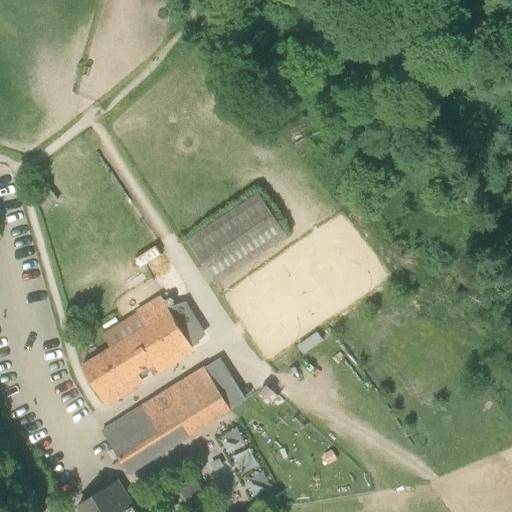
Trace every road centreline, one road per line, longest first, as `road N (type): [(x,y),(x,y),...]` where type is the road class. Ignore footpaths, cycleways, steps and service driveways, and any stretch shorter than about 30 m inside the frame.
road 1 (track): [(511,250),(467,196),(423,122),(376,79),(318,39),(200,16)]
road 2 (track): [(199,0),(193,26),(100,110)]
road 3 (track): [(90,118),(165,236)]
road 4 (track): [(0,176),(18,173),(100,110)]
